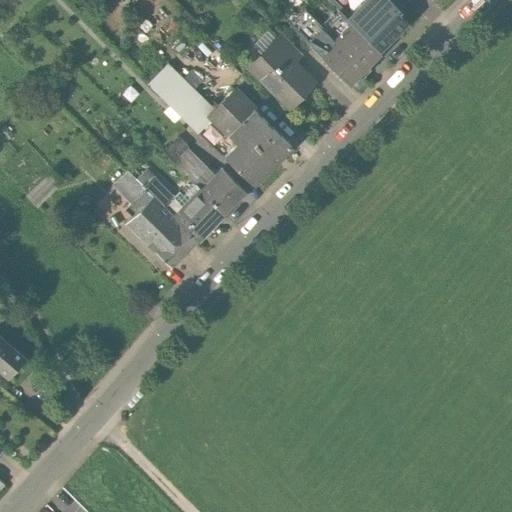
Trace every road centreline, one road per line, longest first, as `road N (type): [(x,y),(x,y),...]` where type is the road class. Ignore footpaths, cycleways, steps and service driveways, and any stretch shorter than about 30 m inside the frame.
road 1 (tertiary): [(9,511),(245,242),(483,0)]
road 2 (track): [(0,250),(76,400),(94,418)]
road 3 (track): [(188,511),(94,418)]
